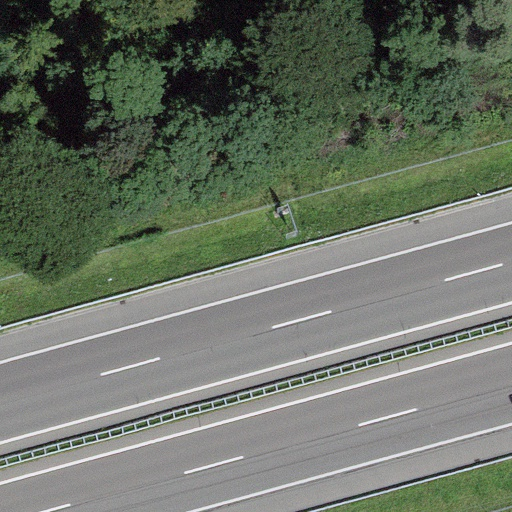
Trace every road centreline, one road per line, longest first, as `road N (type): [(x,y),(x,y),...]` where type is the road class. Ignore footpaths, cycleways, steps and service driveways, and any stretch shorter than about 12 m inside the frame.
road 1 (motorway): [(511,262),(0,402)]
road 2 (motorway): [(59,511),(511,387)]
